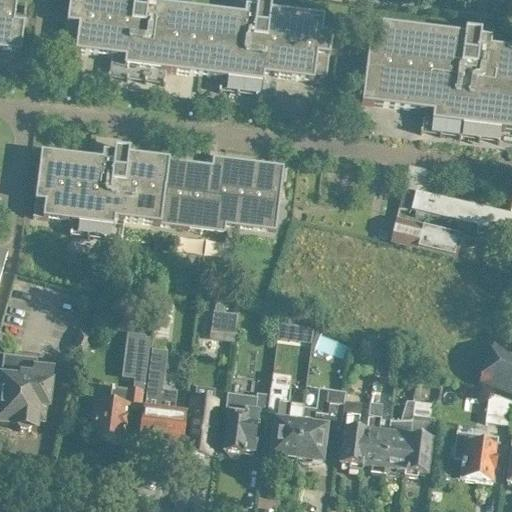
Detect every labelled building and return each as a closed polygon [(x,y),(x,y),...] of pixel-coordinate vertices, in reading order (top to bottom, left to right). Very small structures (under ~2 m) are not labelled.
[(0,0),(0,53),(20,56),(23,26),(13,25),(16,0),(0,0)] [(79,0),(79,5),(69,4),(63,47),(75,49),(74,54),(124,60),(123,69),(262,86),(263,78),(313,84),(314,78),(325,80),(331,36),(321,35),(323,19),(270,12),(271,7),(263,6),(261,20),(147,5),(147,0),(79,0)] [(370,29),(361,106),(432,115),(431,124),(511,133),(511,51),(479,47),(480,34),(464,32),(464,36),(381,26),(380,30),(370,29)] [(40,155),(32,220),(113,230),(114,222),(224,236),(225,227),(275,234),(283,168),(221,161),(220,169),(128,157),(129,152),(114,150),(112,164),(40,155)] [(408,169),(402,191),(426,197),(431,174),(408,169)] [(402,191),(398,210),(414,214),(413,219),(424,222),(425,216),(457,224),(455,231),(475,235),(475,237),(511,245),(511,217),(508,216),(507,216),(426,197),(402,191)] [(395,222),(390,246),(457,262),(462,238),(395,222)] [(147,302),(145,321),(155,322),(157,304),(147,302)] [(157,304),(155,322),(166,324),(168,305),(157,304)] [(225,317),(221,343),(232,345),(236,318),(225,317)] [(281,322),(278,335),(290,338),(293,324),(281,322)] [(94,338),(80,333),(71,353),(84,359),(94,338)] [(92,420),(90,440),(110,442),(112,445),(118,445),(120,443),(123,444),(125,432),(129,432),(130,421),(126,421),(127,411),(141,413),(143,396),(146,396),(149,378),(152,352),(151,352),(153,341),(145,340),(129,338),(126,357),(137,359),(134,382),(133,391),(128,391),(128,392),(122,391),(111,390),(109,406),(94,405),(93,413),(92,412),(91,420),(92,420)] [(511,345),(495,339),(478,386),(511,398),(511,345)] [(146,396),(139,447),(179,452),(183,417),(173,416),(176,398),(162,396),(167,354),(152,352),(149,378),(146,396)] [(366,355),(365,364),(373,365),(374,355),(366,355)] [(2,359),(0,378),(0,427),(12,429),(11,430),(16,431),(19,434),(27,435),(31,432),(35,433),(37,416),(45,417),(45,410),(47,410),(52,369),(36,367),(36,363),(2,359)] [(418,376),(417,386),(441,388),(442,379),(418,376)] [(278,411),(273,452),(278,453),(277,459),(295,461),(302,409),(291,407),(291,404),(287,404),(290,380),(272,377),(268,410),(278,411)] [(213,427),(216,403),(213,402),(214,391),(196,389),(195,400),(191,400),(188,424),(191,425),(187,455),(192,456),(191,461),(203,463),(203,457),(208,458),(211,441),(213,441),(215,427),(213,427)] [(302,409),(295,461),(315,463),(315,461),(321,462),(324,433),(339,435),(341,418),(344,409),(344,404),(345,397),(318,393),(315,411),(302,409)] [(257,413),(266,414),(269,395),(259,394),(257,413)] [(226,431),(223,456),(227,456),(229,459),(236,460),(239,458),(244,458),(244,455),(252,456),(253,449),(254,449),(256,428),(254,428),(256,416),(253,416),(255,400),(226,396),(224,418),(228,418),(227,421),(225,431),(226,431)] [(488,396),(485,425),(508,428),(510,414),(511,404),(488,396)] [(399,424),(389,425),(382,476),(395,478),(396,474),(404,475),(409,439),(412,419),(411,419),(413,403),(411,403),(411,405),(404,405),(399,424)] [(344,409),(341,418),(345,418),(340,466),(362,469),(366,433),(357,432),(361,407),(344,404),(344,409)] [(366,433),(362,469),(370,470),(370,474),(382,476),(389,425),(389,420),(381,418),(382,408),(370,406),(366,433)] [(421,420),(412,419),(409,439),(404,475),(403,479),(417,480),(417,476),(426,478),(432,428),(436,429),(438,417),(422,415),(421,420)] [(453,462),(448,461),(445,480),(491,486),(493,475),(494,475),(498,448),(496,447),(497,441),(456,436),(453,462)]
